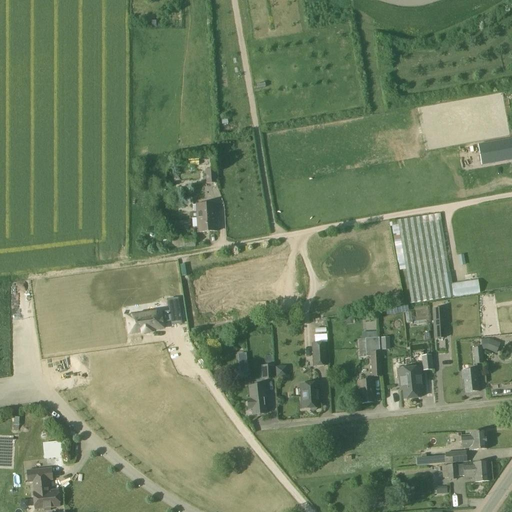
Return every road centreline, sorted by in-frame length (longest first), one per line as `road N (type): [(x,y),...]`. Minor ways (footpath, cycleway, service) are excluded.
road 1 (unclassified): [(261,426),(511,401)]
road 2 (unclassified): [(511,195),(274,237)]
road 3 (unclassified): [(234,0),(274,237)]
